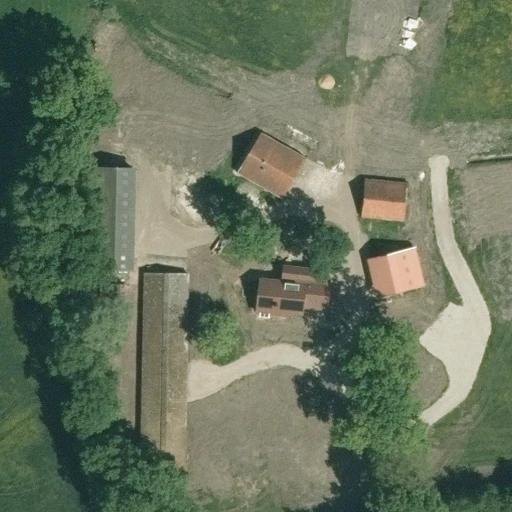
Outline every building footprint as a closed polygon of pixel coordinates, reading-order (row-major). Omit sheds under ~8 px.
[(305,158),(261,132),(237,173),(282,198),(305,158)] [(91,269),(131,270),(133,169),(92,168),(91,269)] [(361,216),(402,220),(406,182),(365,178),(361,216)] [(365,256),(374,296),(425,285),(415,244),(365,256)] [(301,305),(326,307),(328,283),(324,283),(325,271),(281,268),(280,284),(259,282),(257,314),(260,314),(259,318),(269,319),(269,315),(277,316),(277,310),(301,312),(301,305)] [(144,392),(163,392),(163,374),(172,373),(171,318),(157,318),(157,282),(129,282),(129,320),(143,320),(144,373),(144,392)]
